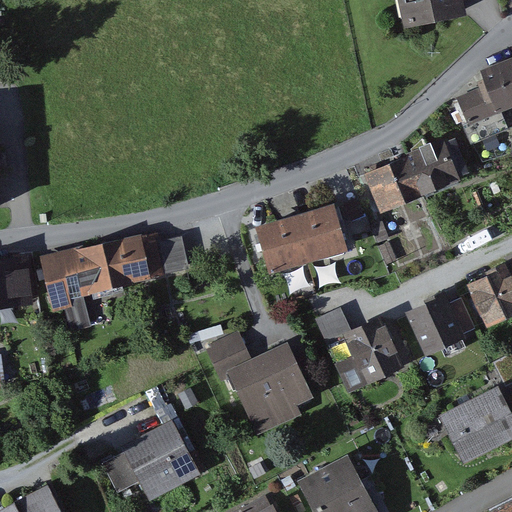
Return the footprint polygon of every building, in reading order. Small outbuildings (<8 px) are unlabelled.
[(397,0),(403,27),(463,14),(459,0),(397,0)] [(511,61),(473,77),(484,102),(472,107),(454,114),(466,143),(503,127),(497,113),(496,109),(511,102),(511,61)] [(451,143),(410,160),(424,193),(456,180),(453,174),(462,171),(451,143)] [(410,160),(364,180),(378,212),(424,193),(410,160)] [(258,251),(271,294),(352,270),(339,227),(258,251)] [(164,242),(143,247),(152,289),(173,285),(164,242)] [(47,268),(59,321),(154,299),(152,289),(143,247),(47,268)] [(0,324),(31,323),(28,266),(0,268),(0,324)] [(511,284),(471,299),(488,346),(511,337),(511,284)] [(410,329),(431,372),(469,353),(448,310),(410,329)] [(205,338),(214,366),(251,354),(242,326),(205,338)] [(346,350),(365,396),(405,380),(386,334),(346,350)] [(226,380),(253,438),(313,410),(286,352),(226,380)] [(439,426),(463,476),(511,452),(511,424),(499,397),(439,426)] [(175,437),(106,468),(126,511),(145,511),(199,488),(175,437)] [(306,495),(315,511),(372,511),(351,472),(306,495)]
